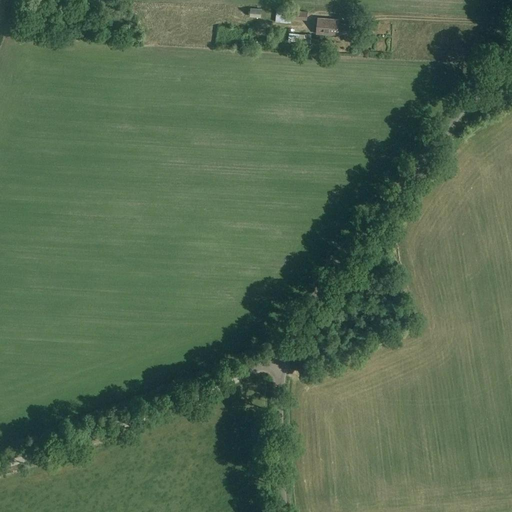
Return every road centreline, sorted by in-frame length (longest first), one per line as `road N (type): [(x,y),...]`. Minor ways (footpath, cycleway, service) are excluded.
road 1 (tertiary): [(280,370),(300,323),(354,245),(511,37)]
road 2 (unclassified): [(280,370),(255,368),(208,393),(0,467)]
road 3 (tertiary): [(283,511),(280,370)]
